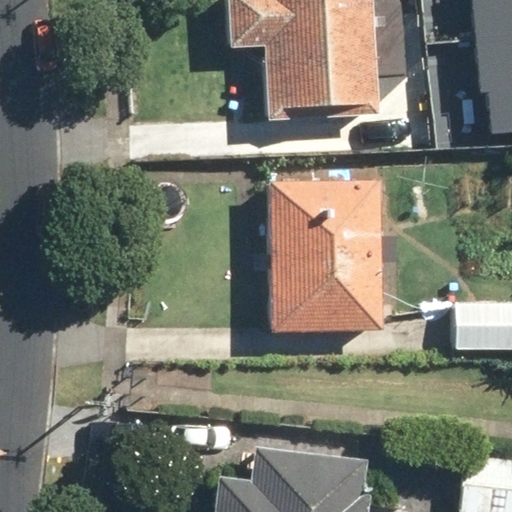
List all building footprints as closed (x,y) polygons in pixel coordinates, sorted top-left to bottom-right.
[(370,116),(365,0),(217,0),(220,51),(252,49),(255,121),(370,116)] [(511,0),(471,0),(482,119),(511,116),(511,0)] [(511,232),(511,152),(463,155),(467,235),(511,232)] [(371,331),(368,181),(257,183),(261,333),(371,331)] [(511,349),(511,301),(446,303),(447,351),(511,349)] [(354,511),(360,459),(245,447),(241,479),(206,476),(201,511),(354,511)] [(449,511),(511,511),(511,456),(457,450),(449,511)]
